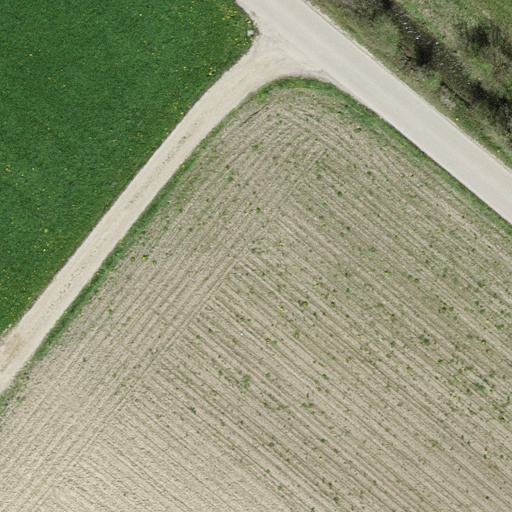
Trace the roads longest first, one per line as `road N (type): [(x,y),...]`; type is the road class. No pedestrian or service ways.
road 1 (track): [(0,392),(283,43)]
road 2 (unclassified): [(233,0),(511,223)]
